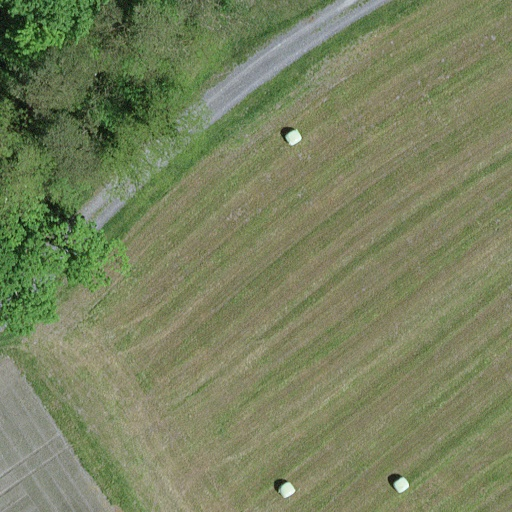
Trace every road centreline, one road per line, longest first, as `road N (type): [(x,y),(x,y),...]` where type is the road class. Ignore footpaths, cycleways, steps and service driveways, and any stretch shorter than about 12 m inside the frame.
road 1 (track): [(376,0),(143,145),(0,273)]
road 2 (track): [(245,0),(143,145)]
